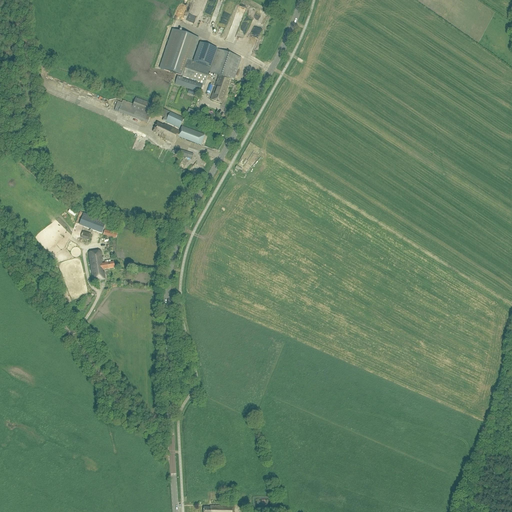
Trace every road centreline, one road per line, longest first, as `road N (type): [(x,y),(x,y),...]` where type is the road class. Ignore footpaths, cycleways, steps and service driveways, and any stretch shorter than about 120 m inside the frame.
road 1 (secondary): [(171,452),(169,269),(219,157)]
road 2 (unclassified): [(171,452),(101,376),(0,237)]
road 3 (track): [(455,511),(511,329)]
road 4 (secondary): [(219,157),(280,52),(300,0)]
